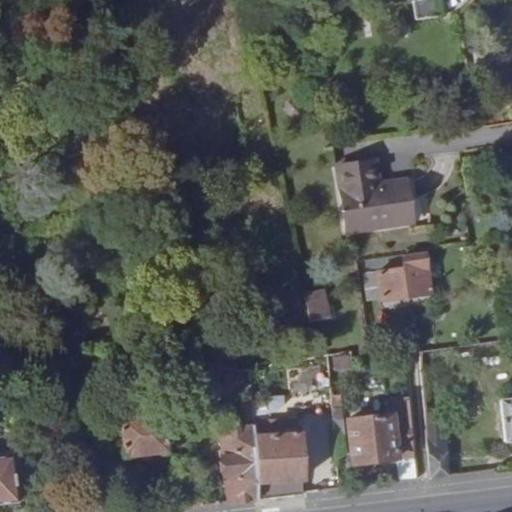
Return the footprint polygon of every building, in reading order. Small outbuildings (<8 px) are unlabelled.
[(421,0),(412,1),(415,19),(445,15),(447,15),(444,0),(421,0)] [(337,168),(346,232),(410,224),(404,183),(378,186),(373,187),(372,180),(377,179),(375,163),(337,168)] [(424,252),(400,255),(402,267),(374,271),(379,300),(430,292),(424,252)] [(374,271),(362,273),(366,301),(379,300),(374,271)] [(302,293),(309,322),(330,317),(323,289),(302,293)] [(281,365),(283,388),(315,385),(313,363),(281,365)] [(234,384),(241,383),(240,366),(224,367),(224,379),(234,384)] [(190,379),(194,401),(206,399),(207,410),(218,409),(214,376),(190,379)] [(234,419),(241,418),(252,422),(241,383),(234,384),(234,419)] [(257,394),(257,411),(266,410),(274,403),(274,393),(257,394)] [(333,396),(336,436),(342,436),(344,435),(341,396),(333,396)] [(395,460),(414,458),(409,398),(387,401),(388,416),(346,419),(350,464),(395,460)] [(505,442),(511,440),(511,400),(500,402),(505,442)] [(424,412),(427,454),(447,451),(444,411),(424,412)] [(168,453),(163,412),(118,418),(123,458),(168,453)] [(244,491),(241,418),(234,419),(207,423),(210,444),(207,444),(211,473),(213,473),(216,496),(244,492),(244,491)] [(252,422),(241,418),(244,491),(292,483),(290,420),(252,422)] [(427,454),(429,479),(449,476),(447,451),(427,454)] [(0,457),(0,504),(18,503),(12,456),(0,457)] [(397,483),(416,481),(414,458),(395,460),(397,483)]
